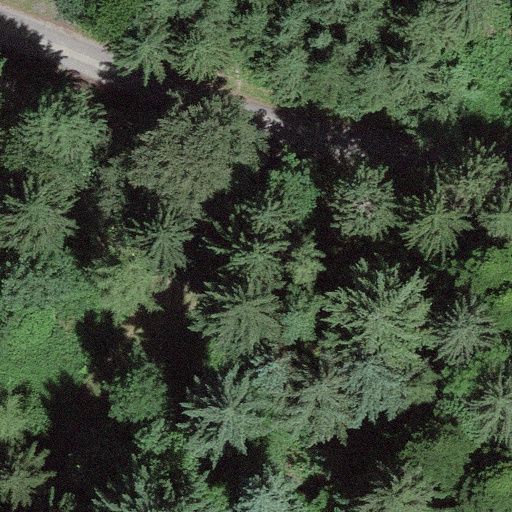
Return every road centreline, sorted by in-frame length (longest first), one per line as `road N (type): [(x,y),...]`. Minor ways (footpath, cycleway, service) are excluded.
road 1 (unclassified): [(0,32),(278,129),(392,152),(511,160)]
road 2 (track): [(55,511),(278,129)]
